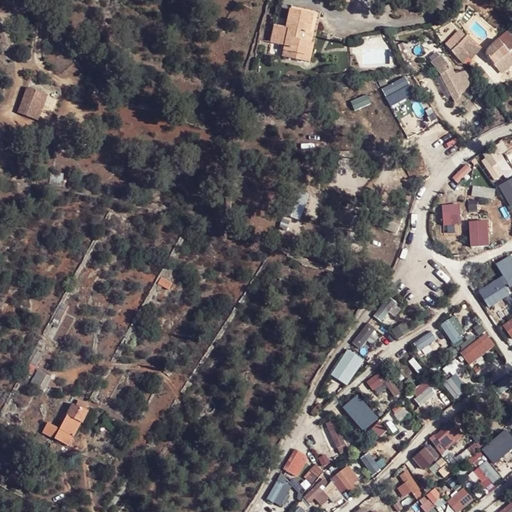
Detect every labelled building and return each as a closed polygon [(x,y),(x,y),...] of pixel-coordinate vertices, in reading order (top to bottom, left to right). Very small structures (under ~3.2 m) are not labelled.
[(295,51),(301,53),(304,43),(301,42),(306,25),(282,18),(276,35),(264,31),(259,51),(273,54),(270,64),(290,69),(295,51)] [(477,45),(467,34),(450,50),(459,60),(477,45)] [(511,48),(500,35),(487,48),(484,55),(494,65),(511,48)] [(302,53),(301,53),(295,51),(290,69),(297,71),(302,53)] [(444,83),(456,75),(450,67),(438,75),(444,83)] [(456,75),(466,90),(473,82),(465,71),(456,75)] [(38,114),(42,96),(25,91),(18,111),(28,115),(27,117),(33,119),(35,114),(38,114)] [(501,144),(480,157),(497,183),(511,172),(511,153),(509,155),(501,144)] [(426,171),(418,154),(401,162),(410,178),(426,171)] [(388,233),(392,217),(365,212),(362,228),(388,233)] [(490,244),(488,220),(467,221),(469,245),(490,244)] [(456,226),(438,230),(442,244),(460,240),(456,226)] [(494,261),(506,287),(511,283),(511,255),(511,253),(494,261)] [(487,306),(509,293),(501,281),(479,293),(487,306)] [(51,321),(57,325),(69,306),(62,302),(51,321)] [(511,315),(501,323),(511,339),(511,338),(511,315)] [(454,345),(466,338),(453,316),(440,324),(454,345)] [(367,322),(354,342),(362,348),(376,327),(367,322)] [(433,351),(430,343),(436,340),(433,332),(413,340),(420,356),(433,351)] [(469,365),(496,346),(486,332),(459,352),(469,365)] [(349,349),(331,373),(345,384),(364,360),(349,349)] [(416,373),(422,369),(414,357),(408,360),(416,373)] [(37,368),(30,382),(45,390),(52,376),(37,368)] [(399,394),(382,370),(365,382),(371,391),(384,382),(394,397),(399,394)] [(455,399),(467,389),(456,374),(443,383),(455,399)] [(419,400),(438,386),(432,379),(414,393),(419,400)] [(363,421),(371,414),(356,396),(348,403),(363,421)] [(82,423),(86,410),(73,404),(64,424),(76,430),(79,422),(82,423)] [(336,418),(321,423),(331,458),(347,453),(336,418)] [(361,423),(352,427),(354,433),(364,429),(361,423)] [(425,470),(436,455),(422,446),(412,461),(425,470)] [(296,447),(282,468),(296,477),(310,456),(296,447)] [(434,472),(446,464),(442,457),(430,465),(434,472)] [(473,469),(487,487),(501,476),(486,459),(473,469)] [(308,461),(301,477),(315,483),(321,466),(308,461)] [(347,463),(334,475),(350,491),(362,479),(347,463)] [(405,498),(417,487),(405,474),(393,484),(405,498)] [(315,507),(331,498),(334,503),(342,498),(330,478),(306,491),(315,507)] [(267,498),(281,506),(291,486),(277,479),(267,498)] [(464,486),(446,500),(455,511),(458,511),(474,499),(464,486)] [(426,511),(438,511),(425,496),(418,502),(426,511)] [(496,511),(511,511),(511,499),(496,511)]
